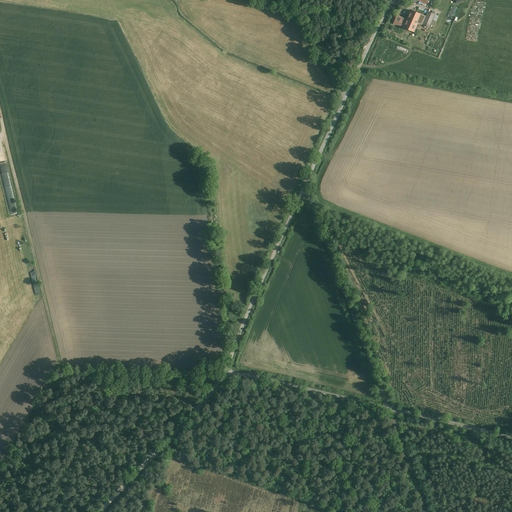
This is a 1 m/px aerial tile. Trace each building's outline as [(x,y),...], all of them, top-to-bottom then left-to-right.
[(394,23),(413,31),(417,23),(421,24),(424,17),(412,11),(408,20),(397,15),(394,23)] [(428,12),(423,25),(429,27),(434,14),(428,12)] [(0,164),(0,165),(2,178),(9,177),(7,163),(0,164)] [(30,185),(36,208),(40,207),(34,184),(30,185)] [(13,219),(15,229),(14,229),(16,241),(23,239),(20,222),(18,223),(17,218),(13,219)]
